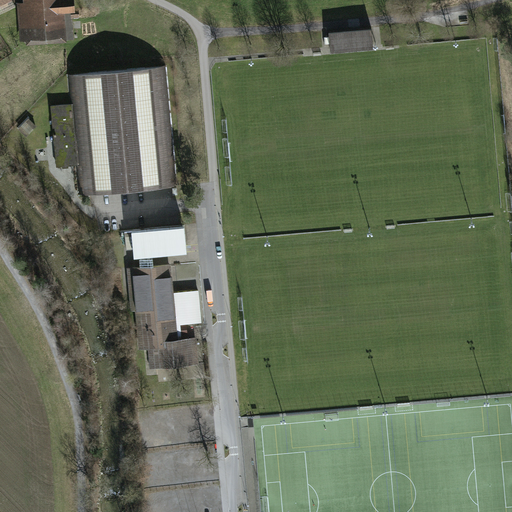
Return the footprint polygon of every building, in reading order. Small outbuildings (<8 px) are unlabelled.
[(12,0),(0,0),(0,13),(15,6),(12,0)] [(21,0),(18,2),(21,37),(66,33),(64,9),(76,8),(75,0),(21,0)] [(371,28),(329,32),(331,49),(373,45),(371,28)] [(178,187),(167,68),(77,76),(79,106),(53,108),(58,171),(89,168),(91,194),(178,187)] [(20,129),(26,135),(35,126),(29,119),(20,129)] [(132,229),(124,230),(125,260),(133,259),(132,229)] [(184,232),(167,233),(168,248),(185,247),(184,232)] [(170,264),(132,268),(140,345),(149,344),(151,366),(194,362),(192,339),(177,340),(170,264)]
